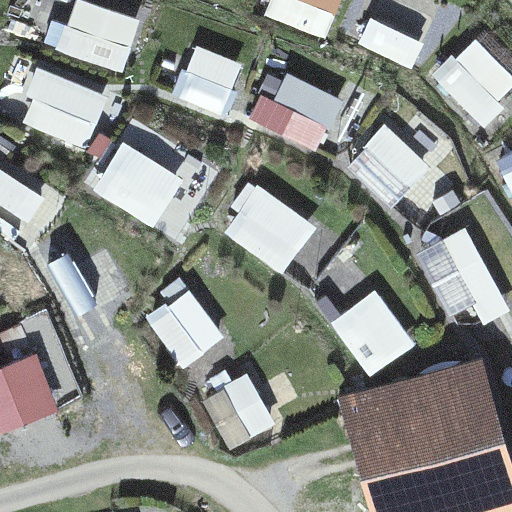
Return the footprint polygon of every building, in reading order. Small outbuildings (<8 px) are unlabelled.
[(275,0),(269,14),(325,37),(339,0),(275,0)] [(63,51),(120,71),(136,22),(80,3),(63,51)] [(359,44),(412,69),(425,41),(372,16),(359,44)] [(439,80),(482,120),(511,89),(511,79),(475,43),(439,80)] [(197,49),(174,100),(220,120),(242,65),(197,49)] [(27,126),(83,148),(102,100),(47,78),(27,126)] [(264,124),(315,148),(335,102),(281,79),(264,124)] [(387,135),(347,175),(383,210),(424,167),(387,135)] [(155,227),(182,181),(122,143),(93,191),(155,227)] [(511,162),(503,167),(511,184),(511,162)] [(0,208),(21,222),(37,196),(0,172),(0,208)] [(252,186),(224,231),(284,270),(313,222),(252,186)] [(425,262),(449,313),(494,290),(466,238),(425,262)] [(48,270),(75,322),(101,308),(75,255),(48,270)] [(185,283),(143,315),(184,372),(229,338),(185,283)] [(372,289),(330,321),(371,378),(416,344),(372,289)] [(0,433),(55,411),(35,364),(0,378),(0,433)] [(249,369),(201,392),(230,457),(281,432),(249,369)] [(511,511),(511,479),(482,373),(345,412),(373,511),(511,511)]
